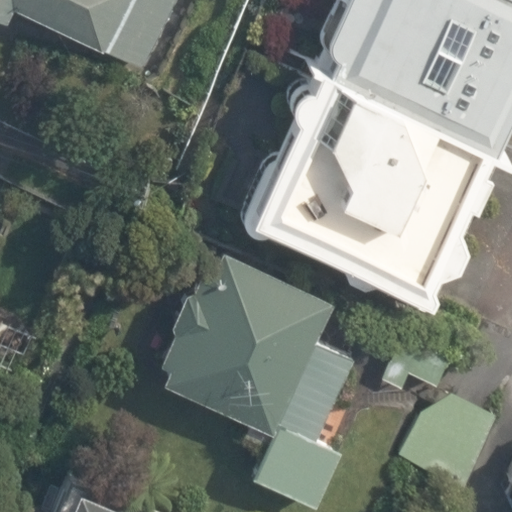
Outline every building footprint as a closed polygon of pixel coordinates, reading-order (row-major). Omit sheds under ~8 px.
[(14,0),(134,59),(163,0),(14,0)] [(511,64),(511,0),(338,0),(318,47),(488,120),(511,64)] [(488,120),(318,47),(247,210),(417,283),(488,120)] [(331,290),(211,235),(152,361),(252,407),(244,423),(265,433),(250,466),(313,495),(339,439),(314,428),(352,346),(313,329),(331,290)] [(489,399),(424,368),(389,440),(454,471),(489,399)] [(174,511),(67,467),(48,511),(174,511)]
